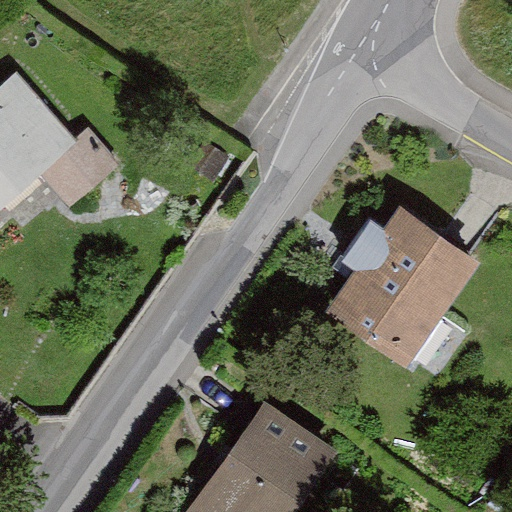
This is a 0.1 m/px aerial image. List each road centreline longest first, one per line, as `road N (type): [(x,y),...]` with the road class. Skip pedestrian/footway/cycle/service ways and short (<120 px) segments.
road 1 (residential): [(368,49),(52,511)]
road 2 (residential): [(511,139),(368,49)]
